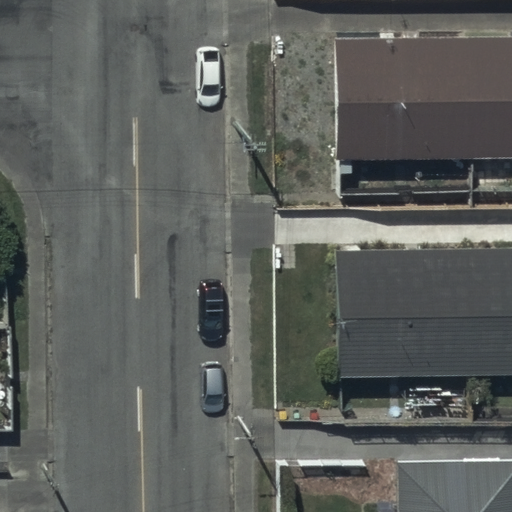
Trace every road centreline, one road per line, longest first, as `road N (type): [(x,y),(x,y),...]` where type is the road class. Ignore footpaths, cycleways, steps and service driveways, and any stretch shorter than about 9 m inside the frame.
road 1 (unclassified): [(142,511),(136,33)]
road 2 (residential): [(0,35),(136,33)]
